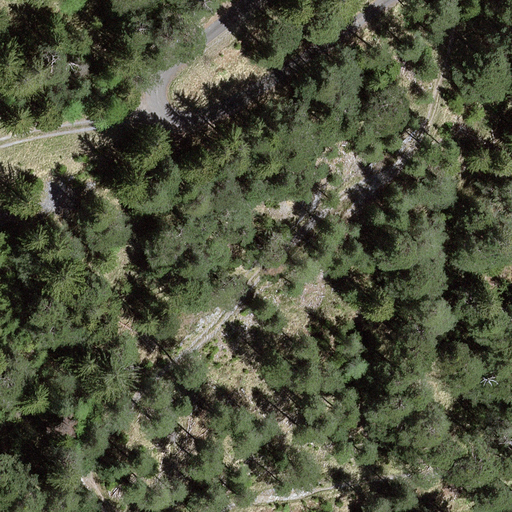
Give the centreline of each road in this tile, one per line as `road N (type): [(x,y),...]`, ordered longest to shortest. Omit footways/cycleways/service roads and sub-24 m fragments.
road 1 (track): [(379,0),(229,107),(185,122),(150,107),(158,68),(248,0)]
road 2 (track): [(150,107),(0,149)]
